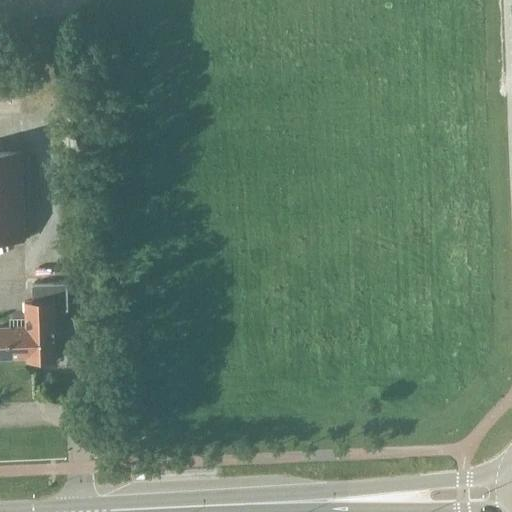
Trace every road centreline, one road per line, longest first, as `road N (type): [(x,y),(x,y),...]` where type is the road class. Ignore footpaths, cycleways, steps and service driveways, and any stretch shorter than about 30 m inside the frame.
road 1 (secondary): [(508,468),(319,491),(305,502)]
road 2 (secondary): [(97,511),(305,502)]
road 3 (secondary): [(305,502),(319,509),(502,511)]
